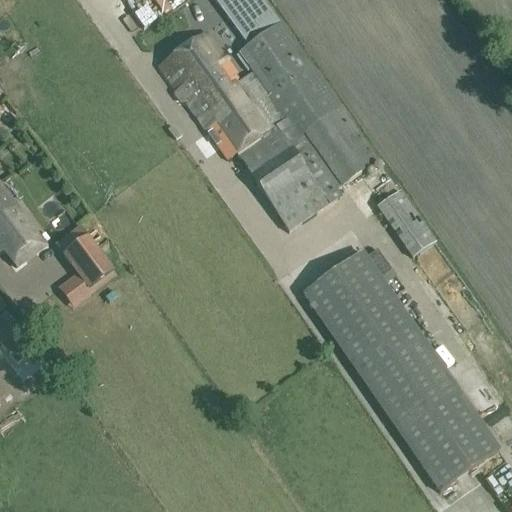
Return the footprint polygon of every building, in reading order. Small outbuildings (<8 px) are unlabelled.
[(151,0),(161,13),(177,0),(151,0)] [(213,0),(248,49),(280,26),(262,0),(213,0)] [(206,36),(160,68),(175,89),(172,96),(179,106),(187,106),(226,163),(235,157),(288,234),(340,199),(335,192),(376,164),(280,26),(248,49),(238,55),(252,76),(240,84),(206,36)] [(41,247),(0,191),(0,250),(15,266),(41,247)] [(412,262),(434,246),(436,245),(400,193),(398,194),(376,211),(412,262)] [(58,291),(61,296),(72,311),(116,279),(87,239),(63,257),(77,277),(58,291)] [(439,496),(498,455),(499,454),(361,255),(301,297),(439,496)] [(474,491),(480,501),(507,485),(500,475),(474,491)] [(511,511),(511,494),(491,508),(493,511),(511,511)]
